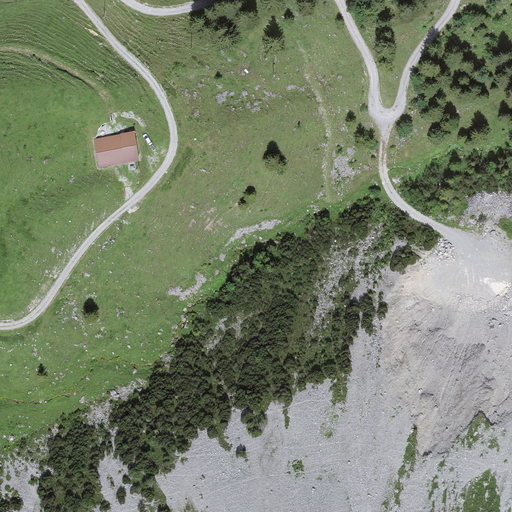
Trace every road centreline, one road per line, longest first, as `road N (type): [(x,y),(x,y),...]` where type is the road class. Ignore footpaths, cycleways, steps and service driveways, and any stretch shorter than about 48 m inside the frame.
road 1 (track): [(78,0),(159,91),(173,130),(170,158),(96,232),(30,318),(0,325)]
road 2 (track): [(386,115),(382,164),(392,195),(511,270)]
road 3 (track): [(455,0),(416,53),(399,105),(386,115)]
road 4 (track): [(386,115),(375,107),(371,68),(339,0)]
